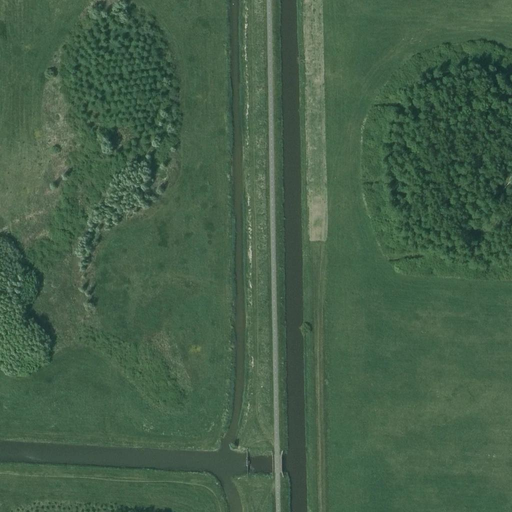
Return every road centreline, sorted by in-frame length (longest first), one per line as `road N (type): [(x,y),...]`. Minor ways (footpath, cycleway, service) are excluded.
road 1 (track): [(315,0),(320,511)]
road 2 (track): [(276,450),(264,442),(258,0)]
road 3 (track): [(214,511),(208,485),(0,473)]
